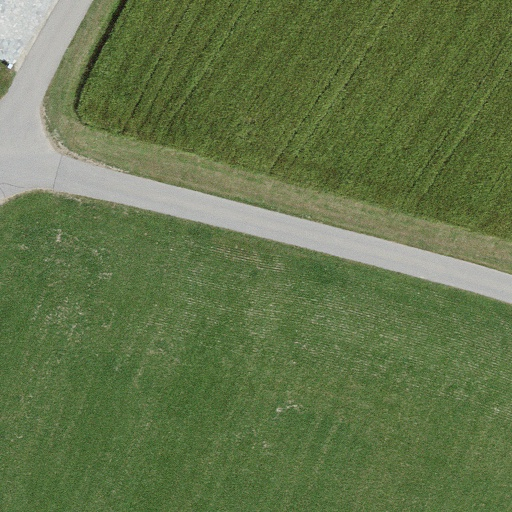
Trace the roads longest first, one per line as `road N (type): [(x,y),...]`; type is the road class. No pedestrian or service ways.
road 1 (residential): [(0,161),(511,290)]
road 2 (residential): [(0,144),(77,0)]
